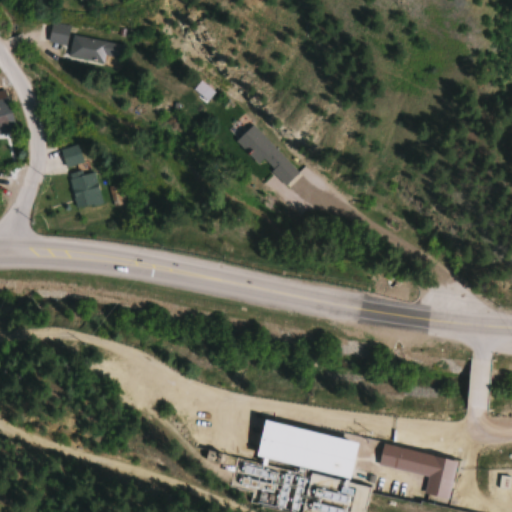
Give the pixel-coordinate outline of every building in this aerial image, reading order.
[(68,26),(51,22),(47,41),(64,45),(68,26)] [(102,63),(104,56),(118,59),(120,45),(71,35),(67,56),(102,63)] [(205,100),(212,92),(198,81),(191,90),(205,100)] [(0,132),(11,130),(4,91),(0,91),(0,132)] [(234,141),(256,165),(260,161),(283,185),(296,172),(251,124),(234,141)] [(82,162),(76,144),(59,150),(64,167),(82,162)] [(93,170),(67,176),(75,209),(100,203),(93,170)] [(356,441),(260,422),(252,460),(310,472),(307,486),(312,487),(306,511),(363,511),(368,487),(347,483),(356,441)] [(447,499),(454,461),(381,445),(376,466),(426,476),(423,494),(447,499)]
